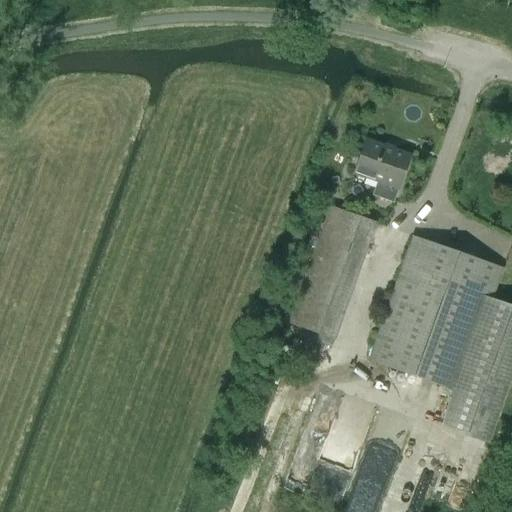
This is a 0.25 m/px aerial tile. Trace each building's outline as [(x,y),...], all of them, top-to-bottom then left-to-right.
[(369,137),(358,170),(381,178),(376,192),(396,199),(401,186),(413,153),(369,137)] [(334,338),(375,222),(330,206),(288,322),(334,338)] [(511,374),(511,306),(491,299),(502,267),(413,235),(369,359),(459,391),(446,428),(487,443),(511,374)] [(371,511),(409,424),(387,415),(349,501),(371,511)] [(412,511),(417,504),(395,493),(385,511),(412,511)]
